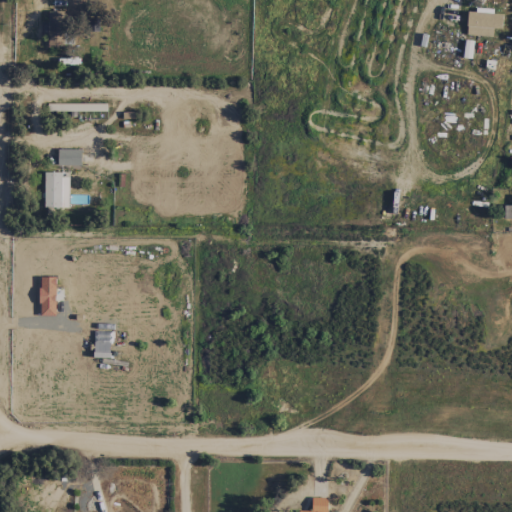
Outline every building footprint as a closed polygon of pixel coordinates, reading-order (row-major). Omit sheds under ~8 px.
[(48,47),(64,48),(64,41),(63,41),(63,12),(48,11),(48,22),(41,22),(41,34),(48,34),(48,47)] [(466,35),(492,36),(493,28),(502,29),(502,14),(467,12),(466,35)] [(78,65),(79,53),(58,52),(57,64),(78,65)] [(57,166),(81,165),(80,150),(57,150),(57,166)] [(68,208),(68,174),(44,174),(44,208),(68,208)]
